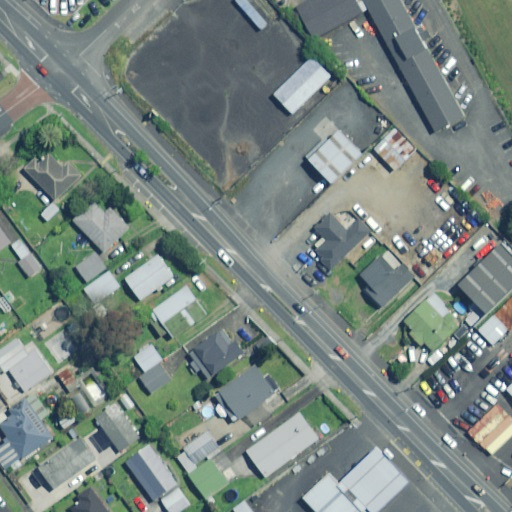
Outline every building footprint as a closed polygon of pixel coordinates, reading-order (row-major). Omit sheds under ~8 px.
[(362,16),(354,0),(311,0),(298,7),(315,40),(362,16)] [(401,0),(363,0),(369,10),(434,133),(464,118),(401,0)] [(331,75),(313,56),(274,92),(293,112),(331,75)] [(415,149),(395,128),(375,148),(395,169),(415,149)] [(361,153),(339,129),(308,158),(330,182),(361,153)] [(64,170),(46,150),(24,170),(55,203),(82,178),(70,164),(64,170)] [(111,208),(100,197),(75,221),(105,253),(131,229),(111,208)] [(492,220),(496,228),(511,218),(511,214),(509,209),(492,220)] [(0,213),(0,252),(11,244),(23,261),(19,264),(30,278),(42,269),(10,226),(0,213)] [(349,230),(333,213),(316,230),(326,240),(316,250),(334,269),(372,232),(360,220),(349,230)] [(511,294),(511,251),(504,243),(462,283),(490,314),(511,294)] [(107,269),(96,254),(77,268),(88,283),(107,269)] [(417,280),(394,255),(364,283),(387,308),(417,280)] [(174,277),(159,256),(127,279),(142,301),(174,277)] [(121,287),(110,272),(85,290),(96,305),(121,287)] [(207,315),(187,287),(151,314),(157,322),(153,325),(163,337),(169,332),(174,339),(207,315)] [(465,332),(432,296),(406,320),(439,355),(465,332)] [(511,326),(511,297),(479,328),(493,344),(511,326)] [(229,347),(220,333),(196,349),(193,345),(184,351),(204,382),(245,355),(236,342),(229,347)] [(277,347),(267,338),(257,348),(267,357),(277,347)] [(23,346),(18,339),(0,351),(0,367),(1,366),(8,375),(12,372),(26,392),(52,374),(30,342),(23,346)] [(146,373),(159,363),(163,361),(151,345),(135,357),(146,373)] [(265,379),(255,366),(216,396),(237,424),(279,391),(268,377),(265,379)] [(109,396),(94,375),(82,383),(97,404),(109,396)] [(79,388),(75,378),(65,382),(70,392),(79,388)] [(137,405),(129,393),(120,399),(128,410),(137,405)] [(42,420),(27,401),(0,421),(0,426),(10,440),(0,447),(0,460),(8,472),(54,437),(42,420)] [(140,439),(115,405),(96,419),(120,453),(140,439)] [(319,439),(301,414),(247,453),(265,478),(319,439)] [(207,432),(186,447),(189,452),(179,459),(208,499),(229,484),(209,457),(220,449),(207,432)] [(98,460),(82,438),(39,468),(55,490),(98,460)] [(178,485),(151,446),(127,462),(155,501),(178,485)] [(371,511),(400,487),(369,452),(332,484),(356,511),(371,511)] [(323,475),(296,498),(308,511),(356,511),(332,484),(323,475)] [(107,511),(91,489),(78,498),(82,503),(73,510),(73,511),(107,511)] [(181,511),(191,506),(179,489),(163,500),(170,511),(181,511)] [(253,511),(246,502),(235,510),(235,511),(253,511)]
